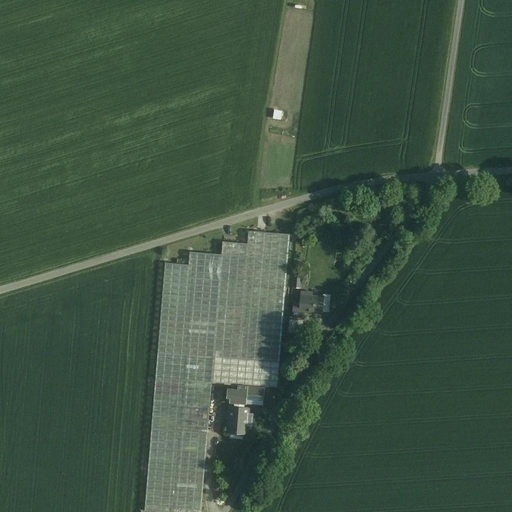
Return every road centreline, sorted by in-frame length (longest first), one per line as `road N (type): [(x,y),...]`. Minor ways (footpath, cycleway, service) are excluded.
road 1 (unclassified): [(0,285),(339,185),(436,171)]
road 2 (unclassified): [(436,171),(226,511)]
road 3 (unclassified): [(463,0),(436,171)]
